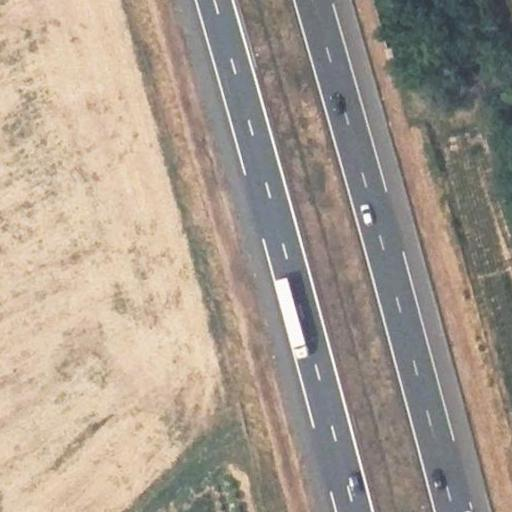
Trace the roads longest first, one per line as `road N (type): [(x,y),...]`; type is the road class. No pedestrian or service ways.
road 1 (motorway): [(455,511),(315,0)]
road 2 (motorway): [(213,0),(353,511)]
